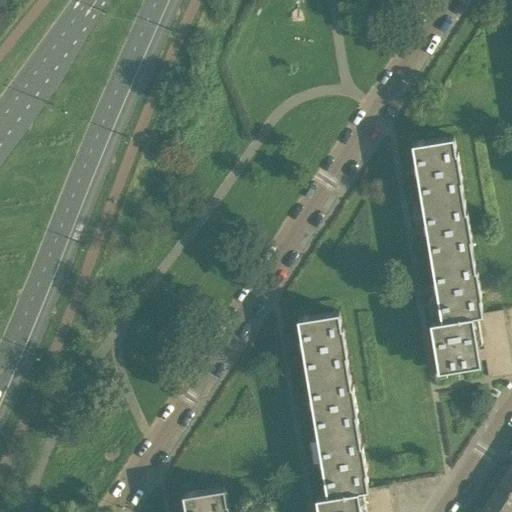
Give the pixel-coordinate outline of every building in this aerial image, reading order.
[(412,141),(416,168),(441,318),(431,320),(439,368),(481,361),(481,360),(485,359),(488,377),(511,373),(511,363),(503,309),(483,312),(481,296),(482,296),(477,267),(475,267),(470,237),(472,236),(467,208),(465,208),(460,178),(462,178),(457,149),(456,150),(453,134),(412,141)] [(298,317),(304,351),(328,493),(315,496),(317,511),(393,511),(389,483),(369,487),(366,470),(367,470),(362,442),(361,442),(356,412),(357,412),(352,383),(351,384),(346,354),(349,353),(344,324),(342,324),(339,309),(298,317)] [(511,491),(511,462),(507,469),(501,465),(492,479),(511,491)] [(498,511),(511,511),(511,491),(492,479),(483,493),(489,497),(485,503),(498,511)] [(182,493),(185,511),(229,511),(227,501),(226,501),(223,486),(182,493)] [(498,511),(485,503),(480,510),(474,506),(470,511),(498,511)]
